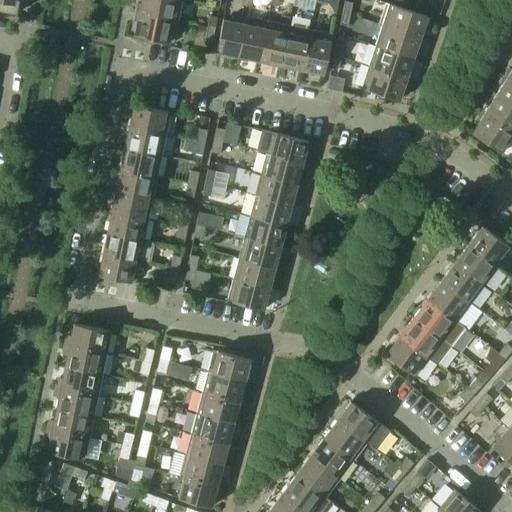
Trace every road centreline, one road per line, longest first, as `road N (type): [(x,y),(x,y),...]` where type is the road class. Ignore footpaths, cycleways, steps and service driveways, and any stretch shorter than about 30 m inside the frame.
road 1 (residential): [(504,511),(324,360),(74,307),(124,68)]
road 2 (residential): [(511,201),(466,162),(404,131),(124,68)]
